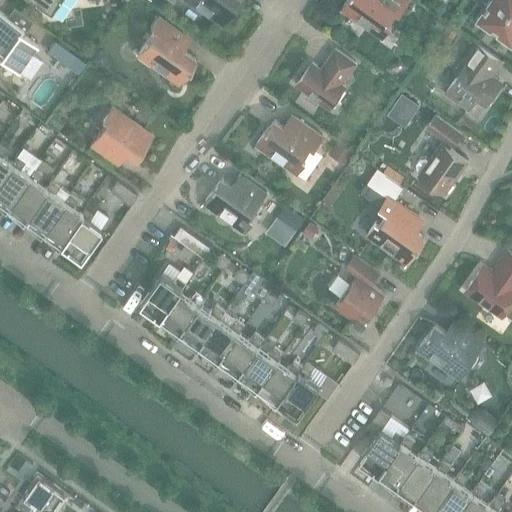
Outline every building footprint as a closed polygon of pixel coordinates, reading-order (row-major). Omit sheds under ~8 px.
[(32,0),(49,12),(58,0),(32,0)] [(187,0),(220,24),(236,0),(187,0)] [(399,13),(408,0),(346,0),(340,8),(382,37),(391,24),(387,21),(395,10),(399,13)] [(511,0),(492,0),(479,19),(510,41),(511,38),(511,0)] [(0,53),(0,57),(18,71),(37,44),(23,34),(26,30),(0,11),(0,51),(1,52),(0,53)] [(136,54),(177,83),(195,58),(177,46),(185,35),(158,16),(149,27),(153,30),(136,54)] [(48,50),(76,71),(84,60),(76,54),(55,40),(48,50)] [(475,98),(485,105),(497,87),(487,81),(501,60),(475,42),(455,70),(458,72),(445,91),(468,107),(475,98)] [(344,85),(341,82),(355,62),(335,47),(320,67),(312,61),(295,84),(306,92),(304,95),(316,104),(318,100),(328,107),(344,85)] [(409,88),(393,107),(412,123),(428,104),(409,88)] [(120,150),(134,159),(152,134),(111,105),(109,108),(109,109),(102,119),(106,121),(90,144),(113,160),(120,150)] [(46,121),(58,130),(65,121),(52,112),(46,121)] [(467,160),(450,148),(461,132),(435,114),(426,126),(445,139),(442,142),(441,141),(428,159),(425,157),(420,158),(415,163),(416,169),(420,171),(418,174),(444,193),(467,160)] [(314,148),(322,136),(295,116),(287,127),(274,118),(268,127),(267,126),(254,144),(296,173),(305,160),(301,157),(310,145),(314,148)] [(327,152),(343,164),(353,150),(337,139),(327,152)] [(0,175),(16,154),(15,153),(10,161),(1,154),(6,147),(0,142),(0,175)] [(0,201),(6,205),(33,166),(28,173),(18,167),(23,159),(16,154),(0,175),(0,201)] [(382,190),(388,194),(398,181),(376,165),(363,182),(380,194),(382,190)] [(23,218),(51,179),(50,178),(45,186),(36,179),(41,172),(33,166),(6,205),(23,218)] [(41,230),(68,191),(63,198),(53,192),(59,184),(66,173),(59,167),(51,179),(23,218),(41,230)] [(249,216),(266,192),(243,176),(235,186),(221,177),(216,184),(215,184),(203,201),(244,231),(253,219),(249,216)] [(109,189),(130,204),(137,194),(116,179),(109,189)] [(58,243),(83,208),(83,207),(80,211),(71,204),(76,197),(68,191),(41,230),(58,243)] [(424,237),(411,228),(419,216),(388,194),(379,207),(387,212),(379,223),(375,220),(366,234),(407,263),(420,246),(419,245),(424,237)] [(83,208),(58,243),(78,257),(100,227),(88,219),(92,214),(90,213),(99,200),(91,196),(83,208)] [(284,220),(298,230),(307,217),(293,207),(284,220)] [(173,235),(203,256),(210,246),(180,225),(173,235)] [(511,299),(511,251),(507,249),(492,270),(483,264),(464,290),(501,315),(511,299)] [(214,262),(224,269),(230,260),(220,253),(214,262)] [(385,293),(372,283),(380,272),(354,253),(345,266),(356,274),(350,283),(349,282),(340,295),(341,296),(334,305),(361,325),(368,316),(369,316),(379,303),(378,302),(385,293)] [(234,276),(243,282),(249,274),(239,267),(234,276)] [(159,317),(185,281),(177,275),(173,280),(162,272),(141,301),(160,315),(159,317)] [(263,296),(272,283),(262,277),(253,289),(263,296)] [(178,334),(205,295),(196,289),(190,297),(180,290),(186,281),(185,281),(159,317),(178,334)] [(272,283),(263,296),(272,303),(278,295),(281,290),(272,283)] [(197,348),(224,309),(215,303),(210,311),(200,304),(205,296),(205,295),(178,334),(180,332),(197,348)] [(217,362),(244,323),(224,309),(197,348),(198,348),(200,346),(217,362)] [(292,317),(302,324),(308,316),(298,309),(292,317)] [(458,377),(484,340),(456,321),(448,332),(435,323),(429,331),(417,348),(458,377)] [(236,376),(263,337),(255,331),(249,339),(239,331),(244,324),(244,323),(217,362),(219,360),(236,376)] [(312,331),(322,338),(327,330),(318,323),(312,331)] [(256,390),(283,351),(274,345),(268,353),(258,345),(264,338),(263,337),(236,376),(237,376),(239,374),(256,390)] [(332,348),(353,363),(360,353),(339,338),(332,348)] [(275,404),(307,359),(306,359),(302,364),(294,359),(288,367),(278,359),(283,351),(256,390),(258,388),(275,404)] [(307,359),(275,404),(276,404),(279,400),(298,414),(319,384),(308,376),(315,365),(307,359)] [(471,369),(477,384),(493,378),(487,363),(471,369)] [(379,471),(407,432),(406,432),(403,436),(395,430),(392,435),(381,428),(390,415),(380,408),(366,427),(376,434),(359,457),(379,471)] [(474,423),(487,432),(496,420),(482,411),(474,423)] [(397,484),(424,445),(419,452),(409,445),(415,438),(407,432),(379,471),(397,484)] [(414,496),(442,458),(442,457),(436,464),(427,458),(432,451),(424,445),(397,484),(414,496)] [(432,509),(460,470),(459,470),(454,477),(445,470),(450,463),(442,458),(414,496),(432,509)] [(436,511),(456,511),(477,483),(477,482),(472,489),(462,483),(467,476),(460,470),(432,509),(436,511)] [(51,511),(48,510),(62,490),(36,471),(27,482),(22,478),(15,488),(23,494),(16,505),(26,511),(51,511)] [(483,511),(495,495),(494,495),(489,502),(480,495),(485,488),(477,483),(456,511),(483,511)] [(509,511),(511,508),(511,507),(508,511),(503,511),(498,508),(503,501),(495,495),(483,511),(509,511)]
